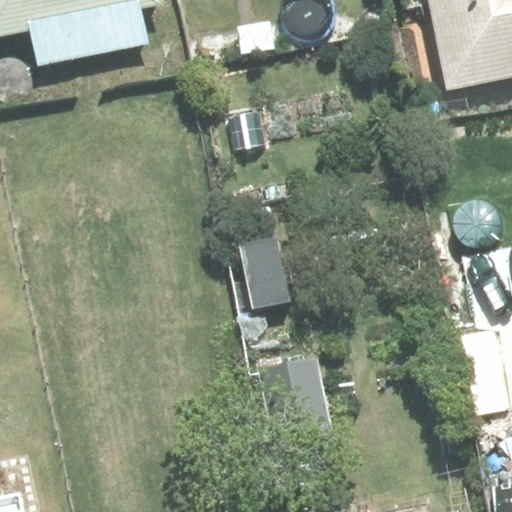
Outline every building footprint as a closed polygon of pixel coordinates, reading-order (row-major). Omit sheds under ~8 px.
[(0,0),(0,41),(38,34),(44,69),(155,48),(147,12),(168,8),(166,0),(0,0)] [(511,0),(436,0),(453,92),(511,80),(511,0)] [(278,26),(242,33),(246,58),(282,51),(278,26)] [(511,197),(450,208),(470,329),(511,321),(511,197)] [(245,245),(256,311),(289,306),(279,239),(245,245)] [(336,442),(323,366),(266,375),(280,451),(336,442)] [(366,511),(426,511),(423,498),(366,510),(366,511)]
